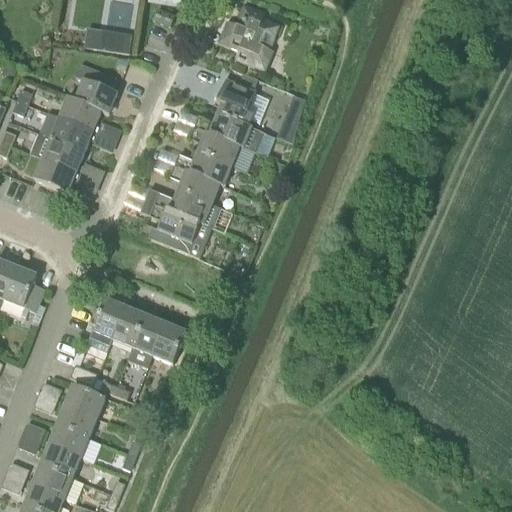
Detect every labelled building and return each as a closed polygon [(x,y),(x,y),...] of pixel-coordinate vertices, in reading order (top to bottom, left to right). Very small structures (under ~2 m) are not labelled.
[(238,55),(235,64),(265,77),(274,55),(271,53),(280,29),(264,23),(266,17),(244,9),(236,29),(227,25),(218,47),(238,55)] [(171,31),(175,21),(157,14),(153,24),(171,31)] [(84,52),(99,54),(102,35),(87,32),(84,52)] [(133,39),(122,38),(109,55),(130,59),(133,39)] [(19,73),(5,67),(1,77),(15,83),(19,73)] [(118,98),(111,95),(116,83),(104,78),(81,68),(76,81),(83,84),(75,103),(75,104),(102,116),(109,119),(118,98)] [(257,96),(254,95),(259,84),(244,78),(239,89),(226,84),(217,106),(221,108),(218,117),(249,130),(251,125),(260,128),(269,104),(256,99),(257,96)] [(17,105),(28,109),(32,98),(22,93),(17,105)] [(301,118),(305,104),(302,102),(293,99),(288,112),(298,116),(301,118)] [(75,104),(75,103),(68,101),(59,121),(59,122),(93,137),(93,136),(97,138),(97,137),(94,135),(102,116),(75,104)] [(28,109),(17,105),(13,116),(23,120),(28,109)] [(51,143),(85,157),(93,137),(59,122),(59,121),(48,117),(40,138),(51,143)] [(249,130),(218,117),(214,126),(199,120),(198,121),(199,121),(195,131),(194,131),(194,132),(241,151),(255,157),(264,136),(249,130)] [(105,127),(97,149),(113,155),(121,132),(105,127)] [(198,156),(233,171),(241,151),(194,132),(190,142),(189,143),(201,148),(198,156)] [(1,146),(12,150),(16,139),(5,134),(1,146)] [(77,176),(85,157),(51,143),(40,138),(31,159),(42,163),(77,178),(77,177),(80,179),(81,178),(77,176)] [(12,150),(1,146),(0,146),(0,158),(7,161),(12,150)] [(233,171),(198,156),(194,165),(179,159),(178,160),(179,160),(175,170),(174,170),(221,189),(221,190),(224,191),(233,171)] [(68,198),(77,178),(42,163),(34,184),(68,198)] [(178,195),(213,209),(221,190),(221,189),(174,170),(174,171),(170,181),(170,180),(169,182),(181,186),(178,195)] [(150,194),(145,207),(204,231),(204,230),(212,233),(220,212),(213,209),(178,195),(174,203),(159,197),(150,194)] [(148,242),(199,262),(212,233),(204,230),(204,231),(145,207),(141,217),(150,220),(161,225),(158,233),(153,231),(148,242)] [(0,312),(3,304),(4,304),(18,268),(8,264),(6,267),(0,264),(0,312)] [(27,276),(28,272),(18,268),(4,304),(36,317),(45,293),(34,289),(37,280),(27,276)] [(93,336),(87,349),(107,357),(112,344),(125,311),(105,303),(95,328),(92,335),(93,336)] [(112,344),(133,352),(146,320),(125,311),(112,344)] [(148,372),(153,360),(166,328),(146,320),(133,352),(128,364),(148,372)] [(87,333),(92,335),(95,328),(90,326),(87,333)] [(173,369),(186,336),(166,328),(153,360),(173,369)] [(75,369),(71,382),(94,391),(98,379),(75,369)] [(114,399),(118,391),(103,385),(100,393),(114,399)] [(73,389),(64,410),(97,424),(106,402),(73,389)] [(118,391),(114,399),(127,404),(130,396),(118,391)] [(150,404),(146,414),(160,419),(164,410),(150,404)] [(64,410),(56,430),(89,444),(97,424),(64,410)] [(157,426),(160,419),(146,414),(144,420),(157,426)] [(18,451),(38,457),(46,432),(26,426),(18,451)] [(49,450),(81,463),(89,444),(56,430),(49,450)] [(128,460),(136,463),(142,448),(133,445),(128,460)] [(49,450),(40,470),(73,484),(81,463),(49,450)] [(123,472),(131,475),(136,463),(128,460),(123,472)] [(65,503),(65,502),(73,484),(40,470),(32,490),(65,503)] [(119,503),(125,489),(117,485),(111,500),(119,503)] [(24,510),(28,511),(61,511),(65,503),(32,490),(24,510)] [(106,511),(115,511),(119,503),(111,500),(106,511)]
